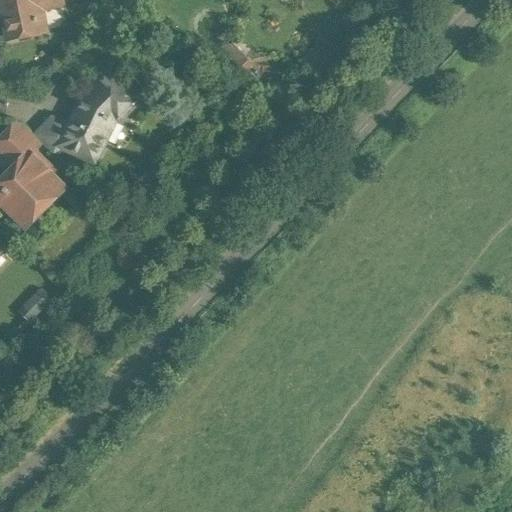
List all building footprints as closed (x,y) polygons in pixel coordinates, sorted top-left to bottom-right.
[(0,0),(9,41),(40,34),(38,23),(40,23),(39,19),(37,19),(35,6),(45,4),(46,10),(62,6),(60,0),(0,0)] [(112,70),(83,100),(71,125),(61,147),(62,147),(77,155),(80,154),(81,151),(97,159),(115,122),(116,123),(136,102),(135,102),(139,98),(112,70)] [(51,117),(33,136),(41,143),(54,156),(62,147),(61,147),(71,125),(51,117)] [(23,126),(15,125),(0,141),(0,151),(16,167),(31,151),(33,152),(41,143),(33,136),(23,126)] [(16,167),(0,183),(0,206),(2,205),(21,223),(46,197),(52,203),(65,190),(50,176),(53,173),(33,152),(31,151),(16,167)]
